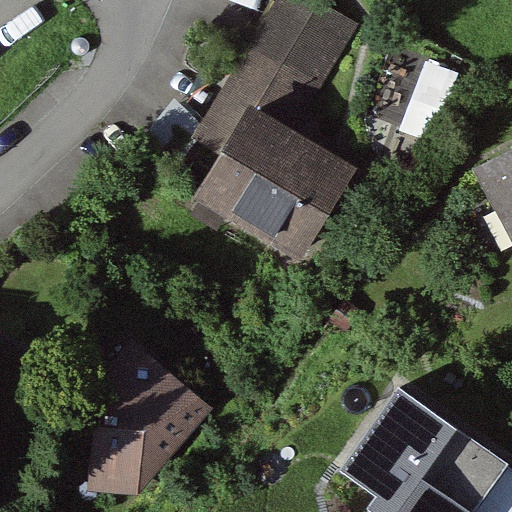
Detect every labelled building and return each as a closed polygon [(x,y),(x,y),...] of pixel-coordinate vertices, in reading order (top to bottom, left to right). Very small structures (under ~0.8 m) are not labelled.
[(356,27),(309,0),(278,0),(197,138),(224,154),(200,194),(309,257),(365,162),(299,123),(356,27)] [(511,157),(488,168),(511,221),(511,157)] [(220,404),(140,339),(99,379),(89,489),(146,498),(220,404)] [(0,511),(3,511),(20,365),(0,362),(0,511)] [(480,511),(511,466),(511,464),(401,390),(345,473),(380,496),(369,511),(480,511)]
